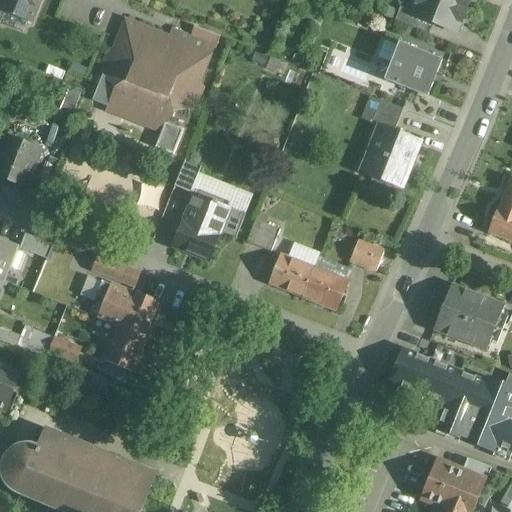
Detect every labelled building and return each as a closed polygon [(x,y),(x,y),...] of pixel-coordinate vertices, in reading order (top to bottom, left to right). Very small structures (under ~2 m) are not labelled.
[(40,0),(1,0),(0,3),(0,10),(5,12),(31,22),(40,0)] [(466,11),(437,0),(416,0),(411,13),(410,15),(433,24),(455,33),(459,22),(462,22),(466,11)] [(437,0),(466,11),(470,0),(437,0)] [(433,24),(410,15),(411,13),(400,9),(395,22),(428,35),(433,24)] [(162,36),(127,22),(106,77),(119,82),(109,109),(163,131),(156,149),(174,156),(184,131),(167,124),(175,104),(188,110),(212,48),(216,49),(220,38),(194,27),(190,39),(173,32),(169,42),(161,38),(162,36)] [(442,61),(399,44),(384,81),(418,94),(427,98),(442,61)] [(83,92),(69,86),(59,112),(72,118),(83,92)] [(427,98),(418,94),(413,106),(406,103),(403,110),(433,122),(440,103),(427,98)] [(403,110),(381,101),(371,124),(381,128),(381,126),(396,131),(403,110)] [(396,131),(381,126),(381,128),(364,173),(405,188),(422,141),(396,131)] [(43,152),(9,139),(0,161),(0,178),(28,189),(43,152)] [(203,168),(185,161),(175,185),(193,192),(200,175),(203,168)] [(198,195),(245,214),(252,196),(200,175),(193,192),(198,195)] [(511,179),(509,179),(488,233),(489,233),(488,237),(495,240),(496,235),(511,240),(511,179)] [(245,214),(198,195),(177,249),(210,262),(221,234),(237,240),(247,215),(245,214)] [(147,224),(120,213),(115,225),(142,236),(147,224)] [(280,230),(256,221),(247,244),(271,253),(280,230)] [(48,245),(26,236),(21,249),(43,258),(48,245)] [(99,256),(56,238),(41,276),(46,278),(52,264),(75,272),(78,265),(93,271),(98,258),(99,256)] [(16,248),(0,241),(0,280),(2,282),(16,248)] [(386,254),(360,244),(352,262),(378,273),(386,254)] [(314,269),(282,257),(271,285),(303,298),(314,269)] [(98,258),(93,271),(135,288),(140,274),(98,258)] [(350,283),(314,269),(303,298),(338,312),(350,283)] [(161,305),(132,293),(132,294),(111,286),(98,319),(147,339),(148,339),(161,305)] [(505,308),(452,288),(435,333),(487,353),(505,308)] [(147,339),(118,328),(105,361),(134,373),(147,339)] [(81,350),(54,340),(49,353),(76,364),(81,350)] [(511,431),(508,430),(511,421),(511,388),(487,379),(484,384),(463,376),(464,373),(401,348),(388,381),(446,404),(435,432),(489,454),(492,447),(511,454),(511,452),(511,431)] [(0,410),(5,413),(20,374),(0,365),(0,410)] [(141,511),(155,476),(45,432),(38,451),(30,448),(21,449),(13,452),(8,458),(4,466),(4,474),(7,482),(10,486),(13,489),(16,490),(36,499),(67,511),(141,511)] [(491,469),(467,459),(463,471),(486,481),(485,482),(486,482),(491,469)] [(463,471),(437,461),(421,500),(435,506),(433,511),(473,511),(485,482),(486,481),(463,471)]
